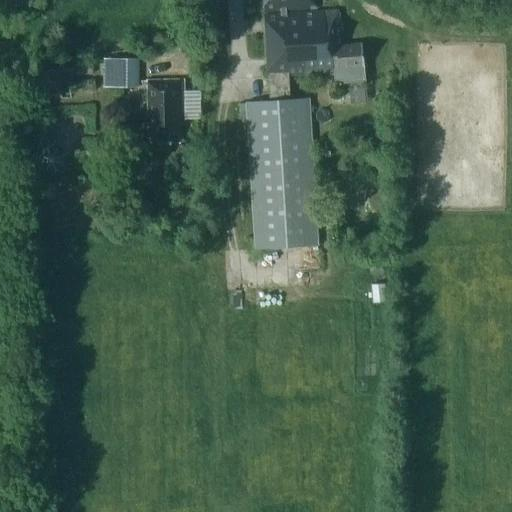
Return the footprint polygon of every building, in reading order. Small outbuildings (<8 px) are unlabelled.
[(262,0),(263,10),(317,7),(316,0),(262,0)] [(245,102),(253,250),(316,247),(308,99),(291,100),(290,77),(334,74),(335,82),(364,81),(362,44),(341,46),(339,11),(264,16),(269,101),(245,102)] [(136,68),(102,69),(103,97),(137,96),(136,68)] [(148,122),(157,121),(158,145),(179,145),(178,120),(182,120),(181,83),(146,84),(148,122)] [(62,157),(58,150),(47,150),(41,156),(41,166),(46,172),(56,172),(62,167),(62,157)] [(93,198),(90,202),(92,208),(98,209),(101,204),(99,199),(93,198)]
